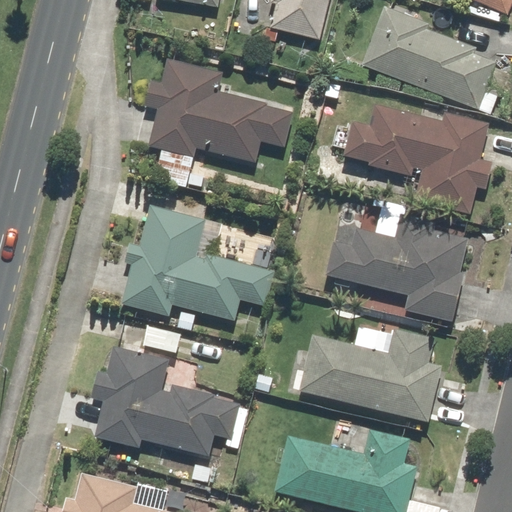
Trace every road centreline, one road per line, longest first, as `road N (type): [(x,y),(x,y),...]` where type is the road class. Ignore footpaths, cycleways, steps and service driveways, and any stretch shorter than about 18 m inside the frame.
road 1 (residential): [(78,0),(101,54),(108,178),(21,511)]
road 2 (primary): [(71,0),(0,266)]
